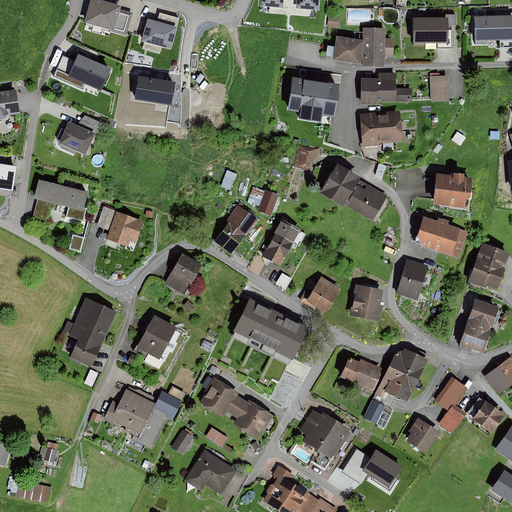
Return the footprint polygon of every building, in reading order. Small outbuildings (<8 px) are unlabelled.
[(121,6),(99,0),(90,0),(84,23),(114,32),(120,9),(121,6)] [(259,0),(259,6),(269,7),(281,8),(281,0),(259,0)] [(294,0),(281,0),(281,8),(269,7),(269,13),(305,16),(306,8),(294,6),(294,0)] [(316,0),(294,0),(294,6),(306,8),(315,9),(316,0)] [(133,13),(120,9),(114,32),(113,33),(126,36),(133,13)] [(160,13),(157,22),(177,28),(179,18),(160,13)] [(511,16),(474,17),(475,40),(500,39),(500,48),(511,47),(511,13),(511,16)] [(446,18),(413,18),(413,44),(437,43),(437,49),(453,49),(453,30),(450,30),(450,25),(455,25),(455,15),(446,15),(446,18)] [(341,18),(329,17),(328,27),(340,28),(341,18)] [(157,22),(148,19),(141,41),(171,50),(178,28),(177,28),(157,22)] [(385,28),(364,28),(363,41),(363,64),(363,65),(382,66),(383,57),(393,58),(394,40),(385,40),(385,28)] [(363,41),(335,36),(332,60),(363,64),(363,41)] [(110,69),(78,54),(75,61),(69,74),(57,69),(54,76),(82,89),(85,83),(100,90),(110,69)] [(63,55),(57,69),(69,74),(75,61),(63,55)] [(380,79),(360,78),(360,104),(377,105),(377,102),(395,102),(395,89),(396,73),(380,73),(380,79)] [(175,82),(139,77),(135,99),(172,105),(175,82)] [(447,77),(430,78),(432,101),(449,100),(447,77)] [(340,85),(293,78),(288,110),(299,112),(298,119),(321,122),(322,115),(335,117),(340,85)] [(412,89),(395,89),(395,102),(412,102),(412,89)] [(0,92),(0,119),(1,120),(3,120),(5,119),(7,118),(8,116),(8,115),(19,114),(16,90),(0,92)] [(398,113),(359,116),(361,145),(401,142),(398,113)] [(85,116),(76,126),(93,134),(97,136),(102,124),(85,116)] [(76,126),(69,123),(65,131),(62,130),(58,139),(61,148),(74,154),(75,150),(84,154),(93,134),(76,126)] [(319,149),(299,145),(294,166),(308,170),(310,164),(317,155),(319,149)] [(16,166),(0,164),(0,186),(12,189),(16,166)] [(358,178),(335,164),(319,192),(341,205),(342,204),(357,178),(358,178)] [(378,164),(375,175),(382,180),(386,167),(378,164)] [(227,170),(220,187),(230,190),(236,174),(227,170)] [(450,176),(434,174),(431,204),(463,207),(464,200),(468,197),(470,179),(462,178),(462,174),(451,173),(450,176)] [(386,195),(357,178),(342,204),(371,221),(386,195)] [(87,193),(40,181),(35,199),(38,199),(51,203),(69,208),(67,216),(83,220),(86,208),(84,208),(87,193)] [(277,196),(256,188),(251,203),(260,206),(258,211),(270,215),(277,196)] [(51,203),(38,199),(32,221),(45,224),(51,203)] [(244,205),(240,202),(224,223),(226,224),(212,242),(229,255),(256,219),(241,209),(244,205)] [(109,231),(116,211),(104,207),(97,226),(109,231)] [(109,231),(106,239),(127,247),(130,240),(136,243),(144,222),(116,211),(109,231)] [(436,222),(421,217),(413,243),(459,257),(467,233),(446,226),(448,222),(438,219),(436,222)] [(299,230),(281,221),(261,257),(279,266),(299,230)] [(84,238),(73,236),(69,250),(81,252),(84,238)] [(509,253),(480,244),(468,281),(497,290),(509,253)] [(201,266),(181,255),(165,285),(185,296),(201,266)] [(427,266),(406,260),(396,294),(416,301),(427,266)] [(281,273),(275,284),(285,290),(291,279),(281,273)] [(340,287),(321,277),(311,293),(305,290),(299,300),(314,309),(315,307),(326,313),(340,287)] [(381,290),(355,286),(350,317),(378,322),(381,307),(378,306),(381,290)] [(117,312),(86,298),(74,324),(67,321),(63,331),(69,333),(69,335),(78,340),(70,358),(92,367),(117,312)] [(305,328),(248,300),(232,332),(289,360),(305,328)] [(188,301),(183,306),(190,312),(194,307),(188,301)] [(496,309),(472,301),(465,322),(489,330),(496,309)] [(176,328),(154,316),(137,347),(149,354),(145,361),(159,369),(164,360),(160,358),(176,328)] [(465,322),(458,345),(481,353),(489,330),(465,322)] [(204,340),(201,347),(210,352),(213,345),(204,340)] [(405,350),(394,353),(388,366),(417,380),(428,356),(415,349),(413,353),(405,350)] [(131,355),(127,363),(133,365),(136,357),(131,355)] [(359,362),(348,357),(339,377),(371,392),(382,369),(360,359),(359,362)] [(511,360),(510,358),(483,378),(497,395),(511,383),(511,360)] [(212,365),(209,372),(214,375),(218,369),(212,365)] [(417,380),(388,366),(375,394),(383,398),(385,392),(407,402),(417,380)] [(434,402),(448,411),(452,405),(465,387),(452,377),(434,402)] [(238,393),(214,378),(198,403),(217,415),(218,414),(223,417),(227,411),(232,415),(242,399),(236,396),(238,393)] [(152,379),(149,384),(158,389),(161,384),(152,379)] [(172,386),(169,393),(182,400),(185,394),(172,386)] [(119,403),(113,400),(103,419),(113,424),(114,421),(126,427),(124,431),(135,436),(133,439),(151,448),(166,417),(167,414),(154,408),(156,404),(126,389),(119,403)] [(182,402),(162,392),(156,404),(154,408),(167,414),(166,417),(173,421),(182,402)] [(503,415),(479,398),(466,415),(490,432),(503,415)] [(248,403),(242,399),(232,415),(237,418),(234,424),(239,427),(238,428),(256,440),(263,429),(265,430),(274,416),(249,401),(248,403)] [(386,408),(372,401),(363,419),(377,426),(386,408)] [(465,415),(452,405),(448,411),(438,425),(451,434),(465,415)] [(320,415),(312,409),(298,431),(304,435),(300,441),(317,451),(326,437),(337,444),(346,431),(347,429),(321,413),(320,415)] [(93,412),(90,420),(98,423),(101,415),(93,412)] [(438,432),(417,418),(407,431),(410,433),(405,440),(424,453),(438,432)] [(511,425),(495,450),(511,461),(511,425)] [(228,439),(212,428),(206,437),(222,447),(228,439)] [(193,438),(182,431),(172,449),(183,455),(193,438)] [(326,437),(317,451),(310,461),(325,471),(350,433),(346,431),(337,444),(326,437)] [(59,444),(45,441),(41,463),(55,466),(59,444)] [(257,442),(251,445),(254,451),(260,448),(257,442)] [(365,471),(372,459),(357,449),(342,473),(361,484),(368,473),(365,471)] [(236,471),(204,451),(185,480),(202,491),(205,486),(221,495),(236,471)] [(372,459),(365,471),(368,473),(390,486),(402,467),(377,451),(372,459)] [(293,475),(277,465),(271,475),(277,479),(273,485),(269,485),(266,490),(267,493),(262,501),(279,511),(309,511),(317,499),(289,481),(293,475)] [(511,475),(505,471),(493,488),(511,501),(511,475)] [(51,488),(20,482),(18,496),(49,501),(51,488)] [(334,511),(336,509),(319,499),(311,511),(334,511)]
